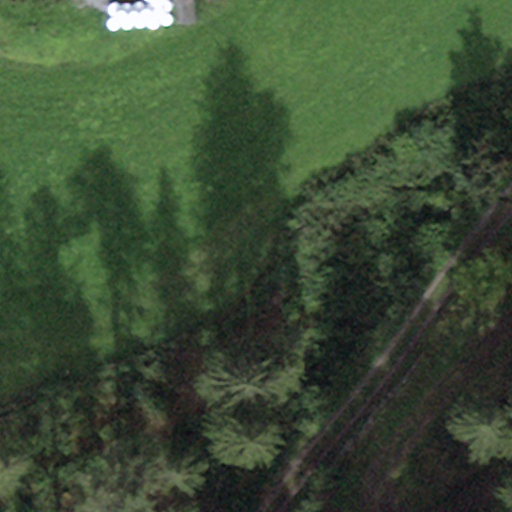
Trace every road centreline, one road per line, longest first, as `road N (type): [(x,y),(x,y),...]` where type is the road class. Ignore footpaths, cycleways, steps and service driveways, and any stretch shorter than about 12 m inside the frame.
road 1 (track): [(511,210),(266,511)]
road 2 (track): [(511,323),(380,470),(379,511)]
